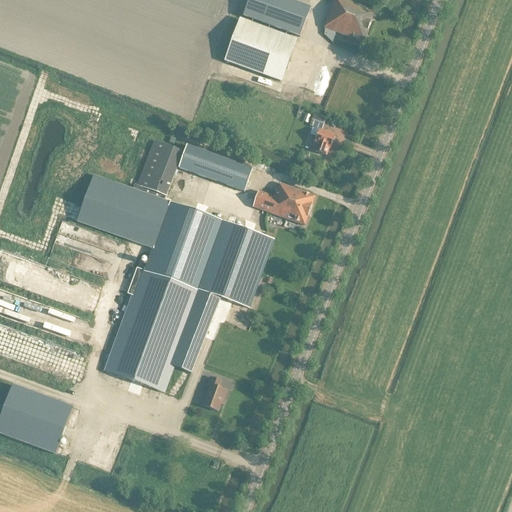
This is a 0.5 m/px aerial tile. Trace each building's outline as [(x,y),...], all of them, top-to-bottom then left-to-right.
[(288,0),(238,0),(233,13),(300,37),(311,8),(288,0)] [(363,43),(375,12),(343,0),(334,0),(327,19),(328,20),(325,28),(363,43)] [(297,39),(240,18),(224,61),(281,82),(297,39)] [(94,108),(92,115),(99,118),(102,110),(94,108)] [(314,112),(309,126),(321,130),(326,117),(314,112)] [(317,137),(315,142),(316,143),(313,150),(327,155),(330,148),(331,148),(335,136),(320,131),(313,128),(310,135),(317,137)] [(191,374),(218,298),(248,309),(273,239),(171,203),(164,200),(182,152),(154,141),(137,186),(134,185),(132,190),(95,177),(78,222),(153,249),(145,272),(138,270),(129,295),(134,297),(107,374),(164,394),(173,367),(191,374)] [(186,145),(178,168),(244,192),(252,168),(186,145)] [(305,226),(316,196),(281,184),(278,191),(276,190),(274,197),(259,191),(253,207),(305,226)] [(20,256),(16,269),(38,276),(42,264),(20,256)] [(267,270),(266,277),(274,278),(275,271),(267,270)] [(97,303),(103,286),(88,281),(88,284),(77,281),(73,295),(83,298),(86,290),(92,293),(91,297),(90,297),(89,301),(97,303)] [(46,323),(57,326),(62,307),(39,301),(35,318),(46,321),(46,323)] [(209,387),(203,406),(218,411),(222,399),(224,400),(226,392),(219,389),(221,382),(209,378),(206,386),(209,387)] [(73,408),(13,385),(0,419),(0,434),(56,455),(73,408)] [(114,457),(129,413),(116,409),(105,440),(111,442),(107,454),(114,457)] [(68,463),(66,473),(73,474),(75,464),(68,463)]
